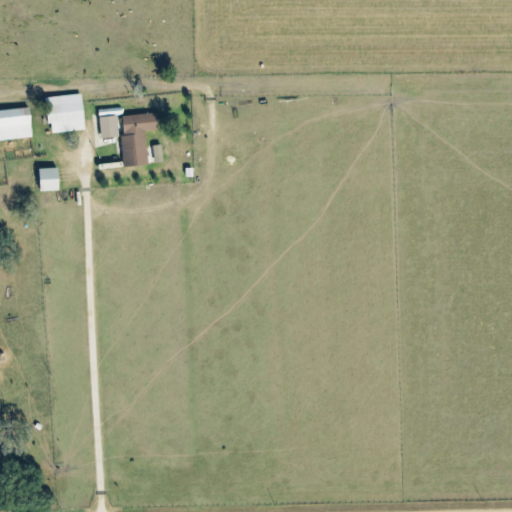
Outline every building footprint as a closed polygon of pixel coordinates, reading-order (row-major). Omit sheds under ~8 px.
[(48,133),(84,129),(81,94),(45,97),(48,133)] [(0,140),(32,136),(28,107),(0,110),(0,140)] [(124,166),(148,164),(145,131),(158,130),(156,112),(119,116),(124,166)] [(118,137),(117,115),(99,116),(100,138),(118,137)] [(153,145),(155,163),(164,161),(162,144),(153,145)] [(40,191),(60,190),(59,167),(39,168),(40,191)]
